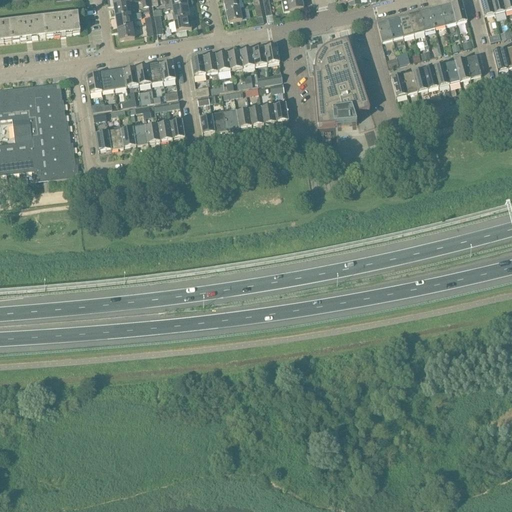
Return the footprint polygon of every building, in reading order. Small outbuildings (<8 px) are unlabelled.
[(170,0),(172,10),(188,7),(186,0),(170,0)] [(232,0),(223,2),(225,14),(239,11),(237,0),(232,0)] [(303,10),(301,0),(294,0),(287,1),(281,2),(284,14),(303,10)] [(338,0),(340,5),(348,4),(349,9),(361,6),(359,0),(338,0)] [(477,0),(483,20),(494,17),(489,0),(477,0)] [(489,0),(494,17),(504,14),(500,0),(489,0)] [(511,0),(500,0),(504,14),(511,12),(511,0)] [(462,4),(451,7),(456,27),(467,24),(462,4)] [(131,16),(129,5),(114,7),(116,19),(131,16)] [(272,17),(270,5),(264,6),(266,18),(272,17)] [(262,19),(260,6),(254,8),(256,20),(262,19)] [(172,10),(174,22),(190,19),(188,7),(172,10)] [(451,7),(441,10),(446,29),(456,27),(451,7)] [(244,10),(239,11),(225,14),(228,25),(242,23),(246,22),(244,10)] [(430,12),(435,32),(446,29),(441,10),(430,12)] [(430,12),(419,15),(424,35),(435,32),(430,12)] [(409,18),(414,37),(424,35),(419,15),(409,18)] [(131,16),(116,19),(118,31),(133,28),(131,16)] [(0,45),(80,36),(78,17),(0,25),(0,45)] [(409,18),(398,21),(403,40),(414,37),(409,18)] [(192,32),(190,19),(174,22),(176,34),(192,32)] [(388,23),(393,43),(403,40),(398,21),(388,23)] [(382,45),(393,43),(388,23),(377,26),(382,45)] [(153,38),(151,25),(145,26),(147,39),(153,38)] [(135,41),(133,28),(118,31),(120,43),(135,41)] [(492,39),(488,40),(490,46),(500,43),(498,37),(492,39)] [(316,63),(315,65),(315,66),(316,66),(315,68),(315,70),(315,73),(313,73),(318,130),(357,127),(354,118),(369,113),(349,51),(347,44),(333,48),(328,50),(327,51),(325,52),(324,52),(323,54),(322,55),(321,56),(320,57),(319,58),(318,59),(317,61),(316,63)] [(472,50),(470,44),(462,46),(464,52),(472,50)] [(460,53),(459,47),(451,48),(453,55),(460,53)] [(277,48),(264,50),(267,68),(280,66),(277,48)] [(439,48),(433,50),(435,59),(440,58),(441,58),(439,48)] [(264,50),(252,52),(255,70),(267,68),(264,50)] [(511,50),(503,52),(508,72),(511,71),(511,50)] [(240,54),(242,72),(255,70),(252,52),(240,54)] [(503,52),(492,55),(497,75),(508,72),(503,52)] [(240,54),(227,56),(230,73),(242,72),(240,54)] [(430,61),(429,54),(420,56),(422,63),(430,61)] [(227,56),(215,58),(218,75),(230,73),(227,56)] [(420,64),(419,57),(412,59),(413,65),(420,64)] [(215,58),(203,60),(206,77),(218,75),(215,58)] [(476,59),(465,62),(470,82),(481,79),(476,59)] [(193,79),(206,77),(203,60),(190,62),(193,79)] [(398,68),(397,62),(387,64),(389,71),(398,68)] [(465,62),(455,65),(460,84),(470,82),(465,62)] [(440,69),(434,70),(439,90),(449,87),(444,68),(443,63),(439,64),(440,69)] [(160,67),(163,85),(175,83),(173,65),(172,65),(161,67),(160,67)] [(455,65),(444,68),(449,87),(460,84),(455,65)] [(148,69),(151,87),(163,85),(160,67),(148,69)] [(136,71),(138,89),(151,87),(148,69),(136,71)] [(418,74),(413,76),(418,95),(428,92),(423,73),(422,69),(417,70),(418,74)] [(434,70),(423,73),(428,92),(439,90),(434,70)] [(126,91),(138,89),(136,71),(135,71),(124,73),(123,73),(126,91)] [(111,75),(114,93),(126,91),(123,73),(112,75),(111,75)] [(398,79),(391,81),(396,101),(407,98),(402,78),(401,74),(397,75),(398,79)] [(99,77),(102,95),(114,93),(111,75),(99,77)] [(413,76),(402,78),(407,98),(418,95),(413,76)] [(89,97),(102,95),(99,77),(87,79),(86,79),(89,97)] [(280,78),(269,80),(270,87),(281,85),(280,78)] [(71,150),(68,128),(66,128),(64,109),(62,109),(60,86),(43,88),(43,91),(32,92),(32,89),(26,90),(26,93),(19,93),(19,91),(13,92),(13,94),(7,95),(7,92),(0,93),(1,96),(0,95),(0,178),(33,174),(35,185),(79,181),(77,168),(75,168),(73,150),(71,150)] [(283,95),(282,88),(270,90),(271,97),(283,95)] [(209,97),(208,90),(196,92),(197,99),(209,97)] [(170,96),(169,93),(165,93),(167,104),(177,102),(176,95),(170,96)] [(153,96),(145,98),(147,107),(154,106),(153,100),(153,96)] [(199,108),(210,106),(209,100),(198,102),(199,108)] [(178,105),(166,107),(167,112),(167,113),(179,112),(178,105)] [(104,106),(92,108),(92,109),(93,115),(105,113),(104,108),(104,106)] [(160,107),(154,108),(154,110),(155,114),(155,115),(161,114),(167,113),(167,112),(166,107),(160,107)] [(286,107),(273,109),(276,126),(289,124),(286,107)] [(264,128),(276,126),(273,109),(261,111),(264,128)] [(261,111),(249,112),(252,130),(264,128),(261,111)] [(236,114),(239,132),(252,130),(249,112),(236,114)] [(236,114),(224,116),(227,134),(239,132),(236,114)] [(107,123),(106,116),(93,118),(95,125),(107,123)] [(212,118),(215,136),(227,134),(224,116),(212,118)] [(203,138),(215,136),(212,118),(200,120),(203,138)] [(182,124),(170,126),(172,143),(173,143),(173,142),(184,140),(184,141),(185,141),(182,124)] [(170,126),(157,128),(160,145),(161,145),(160,144),(172,142),(172,143),(170,126)] [(157,128),(145,130),(148,147),(148,146),(160,144),(160,145),(157,128)] [(108,132),(108,135),(111,153),(112,153),(111,152),(123,150),(123,151),(121,133),(120,134),(120,130),(108,132)] [(145,130),(133,131),(136,149),(136,148),(148,146),(148,147),(145,130)] [(133,131),(121,133),(123,151),(124,151),(124,150),(135,148),(135,149),(136,149),(133,131)] [(111,153),(108,135),(96,137),(99,155),(99,154),(111,152),(111,153)]
